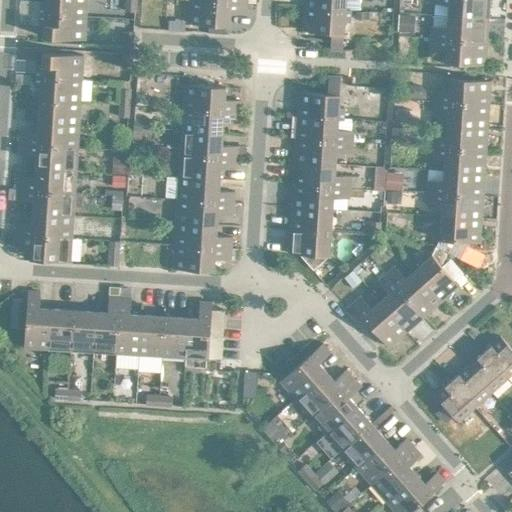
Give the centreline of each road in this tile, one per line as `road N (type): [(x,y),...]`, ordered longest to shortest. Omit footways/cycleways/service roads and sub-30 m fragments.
road 1 (residential): [(242,272),(0,255)]
road 2 (residential): [(242,272),(256,41)]
road 3 (unclassified): [(508,258),(500,238),(511,84)]
road 4 (residential): [(387,378),(508,258)]
road 5 (residential): [(306,291),(268,320),(247,323),(242,272)]
